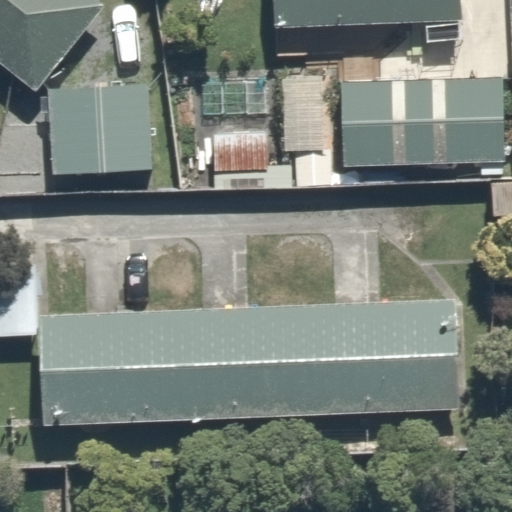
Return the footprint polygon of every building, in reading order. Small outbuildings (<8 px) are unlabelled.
[(0,0),(0,56),(42,88),(107,0),(0,0)] [(290,0),(293,33),(479,20),(477,0),(290,0)] [(511,77),(345,81),(347,171),(511,167),(511,77)] [(165,82),(56,92),(63,168),(172,159),(165,82)] [(280,128),(217,127),(215,195),(279,196),(280,128)] [(471,302),(48,325),(54,430),(476,408),(471,302)]
